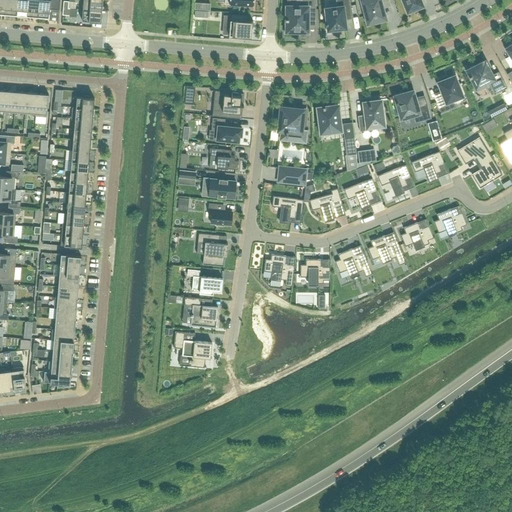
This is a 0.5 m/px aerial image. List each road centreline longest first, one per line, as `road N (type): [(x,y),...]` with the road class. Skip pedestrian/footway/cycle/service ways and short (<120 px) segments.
road 1 (residential): [(121,83),(95,397),(0,409)]
road 2 (residential): [(511,194),(477,215),(460,189),(444,190),(328,242),(247,237)]
road 3 (motorway): [(511,354),(275,511)]
road 4 (unclassified): [(488,0),(395,44),(268,56)]
road 5 (residential): [(268,56),(247,237)]
road 6 (unclassified): [(268,56),(124,42)]
road 7 (unclassified): [(124,42),(0,32)]
road 8 (residential): [(0,73),(121,83)]
